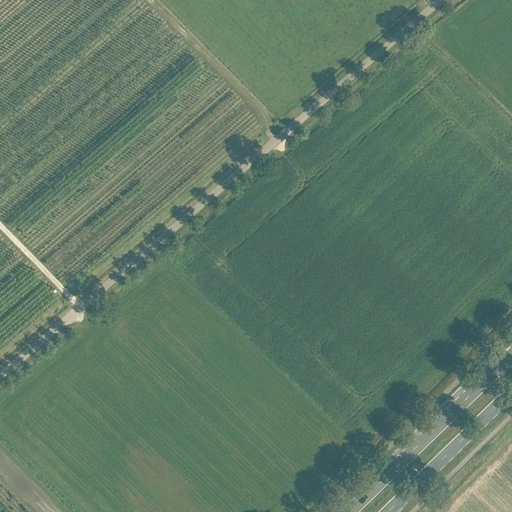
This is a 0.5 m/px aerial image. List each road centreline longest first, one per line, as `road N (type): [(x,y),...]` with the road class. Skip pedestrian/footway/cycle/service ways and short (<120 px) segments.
road 1 (unclassified): [(0,375),(440,0)]
road 2 (primary): [(511,361),(355,511)]
road 3 (primary): [(392,511),(511,392)]
